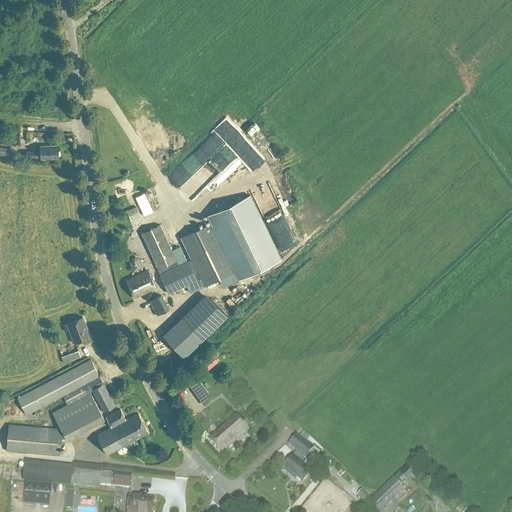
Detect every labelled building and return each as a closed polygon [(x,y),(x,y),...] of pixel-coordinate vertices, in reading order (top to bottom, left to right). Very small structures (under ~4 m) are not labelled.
[(41,158),(58,157),(57,144),(40,145),(40,151),(26,151),(26,157),(35,157),(35,158),(41,158)] [(9,148),(0,146),(0,154),(8,155),(9,148)] [(199,196),(231,163),(220,152),(188,185),(199,196)] [(137,179),(129,183),(141,211),(159,204),(150,182),(140,186),(137,179)] [(160,224),(141,233),(160,273),(160,274),(169,293),(187,284),(190,292),(224,276),(228,283),(238,278),(280,258),(249,195),(208,215),(213,226),(182,240),(191,259),(186,261),(180,247),(171,250),(160,224)] [(141,261),(130,262),(131,272),(142,271),(141,261)] [(156,288),(148,271),(126,280),(134,298),(156,288)] [(206,293),(190,308),(184,313),(163,334),(184,357),(228,315),(206,293)] [(149,300),(157,315),(169,309),(161,294),(149,300)] [(75,343),(91,337),(82,317),(66,323),(67,324),(63,326),(65,331),(69,330),(75,343)] [(78,350),(61,356),(63,363),(80,356),(78,350)] [(217,361),(212,355),(203,363),(208,370),(217,361)] [(163,372),(174,369),(171,356),(162,358),(164,365),(162,366),(163,372)] [(52,413),(60,428),(63,434),(67,442),(105,421),(90,392),(92,391),(103,412),(116,405),(103,383),(99,376),(90,358),(16,397),(26,415),(62,395),(63,396),(67,404),(52,413)] [(198,379),(190,385),(194,390),(202,384),(198,379)] [(107,454),(148,433),(137,413),(125,419),(120,408),(106,416),(111,427),(97,434),(107,454)] [(235,417),(209,440),(222,455),(248,431),(235,417)] [(63,434),(60,428),(8,424),(6,451),(60,455),(63,434)] [(296,435),(288,445),(297,452),(293,457),(292,456),(281,470),(292,478),(293,477),(302,483),(311,471),(301,463),(305,458),(305,459),(313,448),(296,435)] [(114,473),(102,472),(101,485),(111,486),(130,488),(132,475),(114,473)] [(377,511),(381,511),(404,491),(393,479),(371,500),(368,502),(377,511)] [(50,509),(52,487),(25,485),(24,507),(50,509)] [(365,505),(368,502),(371,500),(362,490),(356,496),(365,505)] [(413,507),(409,511),(435,511),(439,507),(420,493),(411,505),(413,507)] [(136,495),(136,498),(129,498),(127,511),(152,511),(153,500),(141,499),(141,495),(136,495)]
